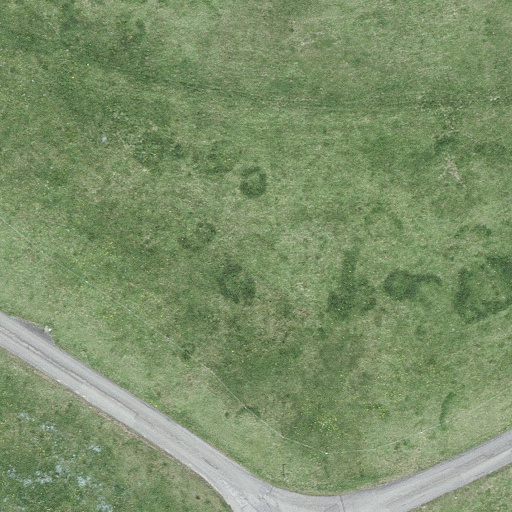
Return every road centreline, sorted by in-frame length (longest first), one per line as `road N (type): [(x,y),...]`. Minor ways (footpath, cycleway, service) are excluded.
road 1 (track): [(291,511),(0,324)]
road 2 (track): [(511,445),(359,511)]
